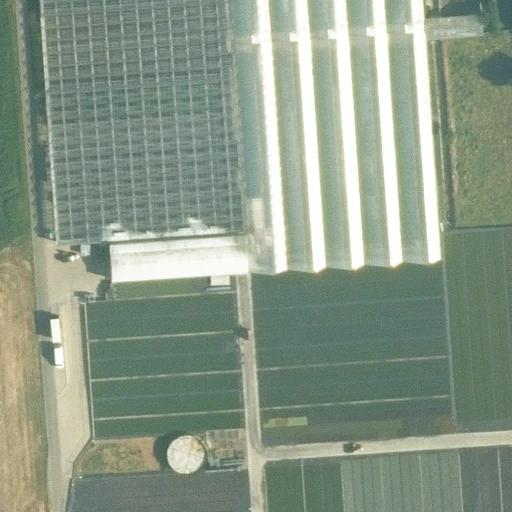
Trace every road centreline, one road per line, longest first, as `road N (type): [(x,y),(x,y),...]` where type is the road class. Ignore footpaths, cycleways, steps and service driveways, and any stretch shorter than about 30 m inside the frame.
road 1 (unclassified): [(58,511),(21,0)]
road 2 (track): [(254,452),(511,435)]
road 3 (track): [(240,266),(258,511)]
